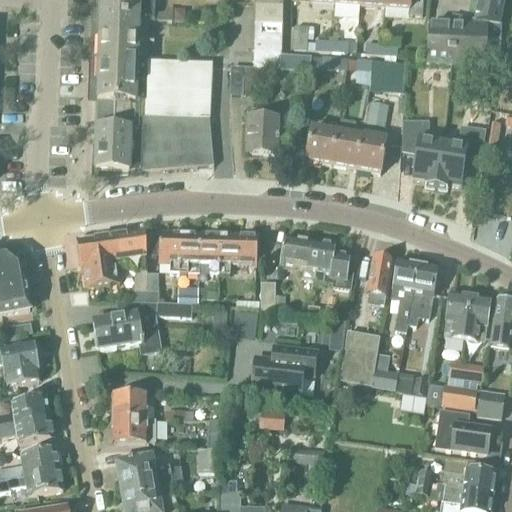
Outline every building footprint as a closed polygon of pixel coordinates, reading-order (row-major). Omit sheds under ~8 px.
[(101,0),(100,21),(154,23),(155,0),(101,0)] [(359,10),(359,0),(334,0),(334,8),(359,10)] [(384,11),(385,0),(359,0),(359,10),(384,11)] [(385,0),(384,11),(409,13),(409,19),(422,20),(423,0),(385,0)] [(502,16),(505,5),(481,0),(478,0),(476,10),(474,21),(474,22),(488,25),(487,43),(500,44),(501,28),(499,28),(502,16)] [(255,6),(254,26),(282,27),(283,5),(255,4),(255,6)] [(485,69),(487,43),(488,25),(474,22),(454,19),(454,28),(428,26),(426,65),(485,69)] [(99,63),(147,65),(147,64),(148,24),(154,24),(154,23),(100,21),(99,63)] [(282,27),(254,26),(254,45),(282,46),(282,27)] [(308,30),(294,29),(293,54),(306,54),(308,30)] [(315,55),(331,56),(332,45),(316,44),(315,55)] [(288,72),(309,73),(310,60),(281,59),(282,46),(254,45),(253,71),(288,73),(288,72)] [(332,45),(331,56),(347,58),(348,46),(332,45)] [(364,59),(380,60),(381,48),(365,47),(364,59)] [(381,48),(380,60),(396,61),(397,49),(381,48)] [(337,74),(338,62),(322,61),(321,73),(337,74)] [(147,65),(99,63),(97,118),(145,120),(209,123),(211,67),(147,64),(147,65)] [(372,76),(372,64),(357,64),(356,75),(372,76)] [(242,99),(243,71),(231,70),(230,98),(242,99)] [(493,90),(495,71),(474,70),(473,88),(493,90)] [(388,109),(370,106),(367,128),(384,131),(388,109)] [(248,113),(248,123),(247,123),(246,159),(277,160),(278,124),(261,123),(261,113),(248,113)] [(96,132),(95,176),(129,176),(128,174),(192,169),(192,171),(213,169),(209,123),(145,120),(97,118),(96,132)] [(403,126),(402,157),(416,159),(412,184),(425,186),(424,191),(436,193),(443,147),(430,145),(428,145),(429,127),(403,126)] [(494,168),(500,128),(491,127),(485,166),(494,168)] [(330,168),(336,135),(311,131),(305,164),(330,168)] [(443,147),(436,193),(447,194),(448,190),(461,192),(465,165),(480,167),(485,135),(461,131),(458,149),(443,147)] [(355,172),(361,139),(336,135),(330,168),(355,172)] [(386,144),(361,139),(355,172),(380,177),(386,144)] [(105,267),(114,266),(122,265),(134,277),(134,294),(147,294),(148,277),(146,236),(77,246),(81,271),(84,270),(86,266),(104,264),(105,267)] [(180,277),(181,238),(160,237),(159,266),(171,267),(171,277),(180,277)] [(181,238),(180,277),(199,277),(199,268),(200,268),(202,239),(181,238)] [(211,278),(220,278),(220,268),(221,239),(202,239),(200,268),(211,268),(211,278)] [(221,239),(220,268),(257,269),(258,241),(221,239)] [(301,282),(312,284),(314,274),(316,274),(318,261),(309,259),(312,245),(285,240),(283,253),(282,253),(281,257),(282,257),(280,269),(303,273),(301,282)] [(314,274),(312,284),(312,285),(333,288),(333,290),(350,293),(353,272),(348,271),(349,260),(333,258),(335,248),(312,245),(309,259),(318,261),(316,274),(314,274)] [(6,260),(0,260),(0,319),(31,313),(23,273),(27,268),(26,261),(16,253),(9,254),(6,260)] [(384,308),(392,264),(388,264),(388,261),(379,259),(378,262),(374,261),(368,297),(372,297),(371,305),(384,308)] [(117,288),(114,266),(105,267),(104,264),(86,266),(84,270),(87,292),(117,288)] [(405,337),(417,269),(398,265),(393,293),(391,303),(400,305),(395,335),(405,337)] [(417,269),(405,337),(406,338),(407,329),(416,331),(417,322),(428,324),(437,272),(417,269)] [(159,277),(152,277),(148,277),(147,294),(159,294),(159,277)] [(260,287),(260,315),(275,315),(275,287),(260,287)] [(207,304),(207,293),(198,293),(198,303),(207,304)] [(159,294),(147,294),(134,294),(134,306),(147,307),(157,307),(158,307),(159,294)] [(444,341),(464,344),(470,300),(464,299),(464,297),(454,295),(454,297),(450,297),(444,341)] [(477,301),(470,300),(464,344),(476,346),(478,334),(485,335),(490,303),(486,302),(487,300),(477,299),(477,301)] [(511,336),(511,333),(511,306),(496,304),(489,350),(505,352),(508,336),(511,336)] [(191,309),(157,307),(156,321),(190,323),(191,309)] [(319,311),(308,310),(306,321),(318,322),(319,311)] [(227,316),(213,315),(212,333),(226,334),(227,316)] [(155,328),(144,330),(142,317),(93,325),(98,355),(141,348),(142,357),(159,354),(155,328)] [(344,327),(332,326),(331,338),(343,340),(344,327)] [(29,327),(23,328),(25,339),(31,338),(33,338),(30,327),(29,327)] [(379,341),(347,336),(339,386),(371,392),(379,341)] [(0,367),(3,367),(6,382),(8,391),(40,385),(38,373),(41,370),(40,364),(36,362),(33,348),(0,354),(0,367)] [(255,363),(250,397),(300,403),(302,382),(313,383),(316,356),(273,351),(271,365),(255,363)] [(467,376),(468,368),(450,366),(448,381),(466,384),(467,376)] [(468,368),(467,376),(483,378),(484,370),(468,368)] [(467,376),(466,384),(482,386),(483,378),(467,376)] [(428,384),(415,382),(413,398),(426,400),(428,384)] [(413,385),(398,383),(395,397),(411,400),(413,385)] [(476,396),(444,391),(441,412),(473,416),(476,396)] [(500,423),(504,399),(480,395),(476,420),(500,423)] [(111,424),(146,424),(146,400),(113,400),(113,409),(111,409),(111,424)] [(0,420),(0,431),(50,422),(47,402),(12,409),(13,419),(0,420)] [(261,413),(259,432),(283,434),(285,416),(261,413)] [(440,415),(438,427),(435,451),(486,459),(490,435),(466,431),(468,419),(440,415)] [(50,422),(0,431),(0,442),(17,439),(19,449),(54,442),(50,422)] [(155,424),(146,424),(111,424),(111,447),(155,447),(155,424)] [(207,453),(221,454),(222,425),(208,425),(207,453)] [(289,466),(322,470),(323,455),(290,452),(289,466)] [(221,454),(207,453),(197,453),(197,477),(220,477),(221,454)] [(0,485),(1,486),(59,474),(56,455),(21,460),(22,471),(0,474),(0,485)] [(120,487),(171,479),(169,470),(154,473),(152,461),(117,466),(120,487)] [(171,479),(182,477),(180,468),(169,470),(171,479)] [(477,501),(492,503),(495,477),(466,473),(465,480),(444,477),(443,489),(463,492),(463,490),(479,492),(477,501)] [(62,495),(59,474),(1,486),(2,495),(26,492),(27,501),(62,495)] [(429,501),(433,478),(419,476),(415,499),(429,501)] [(182,477),(171,479),(172,488),(183,486),(182,477)] [(120,487),(123,507),(159,502),(159,500),(169,499),(167,489),(172,488),(171,479),(120,487)] [(218,497),(228,497),(228,485),(220,485),(218,497)] [(490,511),(492,503),(477,501),(479,492),(463,490),(463,492),(443,489),(442,489),(445,490),(442,507),(460,509),(460,511),(490,511)] [(239,511),(240,497),(228,497),(218,497),(217,511),(239,511)] [(159,502),(123,507),(123,511),(160,511),(160,509),(176,507),(175,498),(169,499),(159,500),(159,502)]
